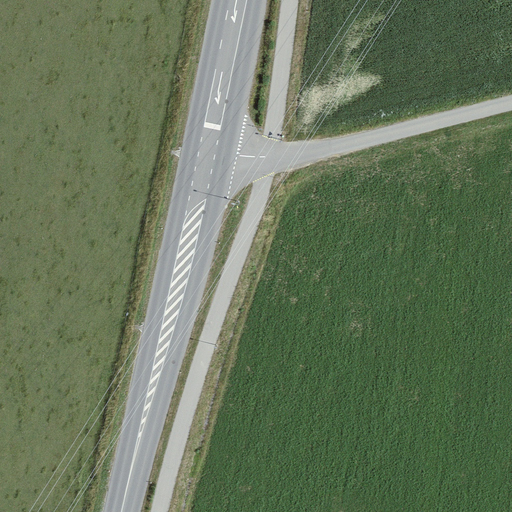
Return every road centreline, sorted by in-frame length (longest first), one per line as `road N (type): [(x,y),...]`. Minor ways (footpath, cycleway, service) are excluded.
road 1 (secondary): [(208,154),(124,511)]
road 2 (unclassified): [(208,154),(321,149),(511,104)]
road 3 (secondary): [(235,0),(208,154)]
